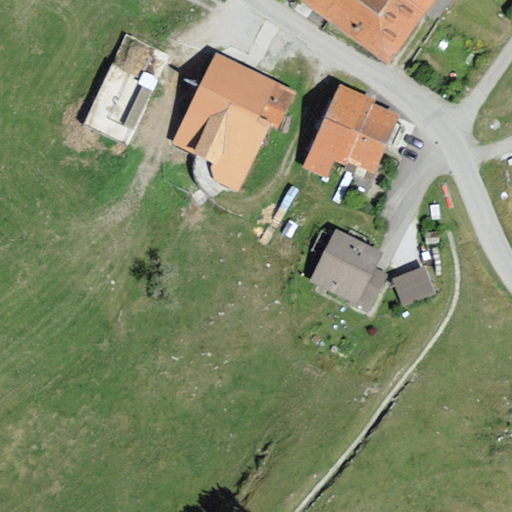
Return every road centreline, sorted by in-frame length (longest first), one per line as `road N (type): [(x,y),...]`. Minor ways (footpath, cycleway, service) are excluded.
road 1 (unclassified): [(454,136),(248,0)]
road 2 (unclassified): [(511,264),(454,136)]
